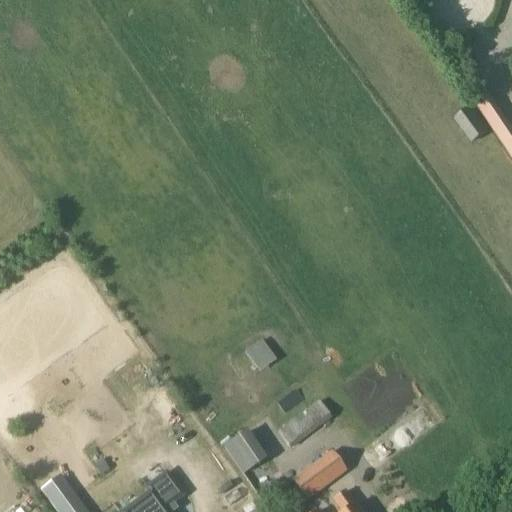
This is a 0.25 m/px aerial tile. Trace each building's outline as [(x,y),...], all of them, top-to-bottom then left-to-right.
[(472,101),(511,160),(511,128),(487,91),(472,101)] [(470,143),(487,133),(468,108),(453,120),(470,143)] [(261,340),(244,352),(256,370),(273,358),(262,341),(261,340)] [(161,396),(107,429),(128,463),(143,453),(144,455),(183,432),(161,396)] [(290,449),(331,419),(318,401),(277,432),(290,449)] [(416,429),(399,435),(404,450),(421,444),(416,429)] [(225,446),(243,476),(266,462),(248,432),(225,446)] [(306,501),(346,471),(330,451),(290,481),(306,501)] [(129,511),(127,511),(180,511),(175,506),(185,499),(180,492),(191,484),(168,459),(149,474),(156,483),(126,507),(129,511)] [(40,490),(54,510),(70,497),(56,478),(40,490)] [(339,511),(316,511),(315,511),(360,511),(354,504),(344,491),(331,500),(339,511)]
